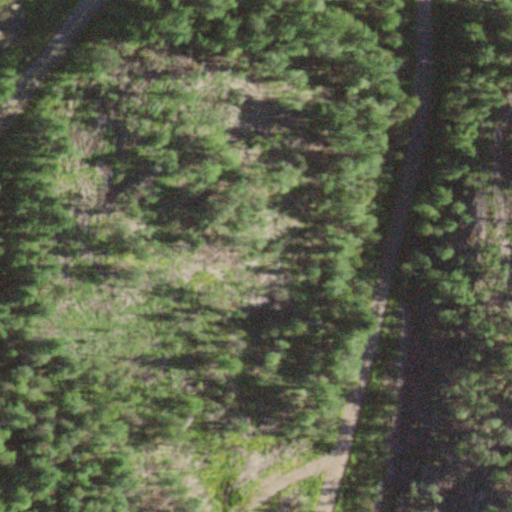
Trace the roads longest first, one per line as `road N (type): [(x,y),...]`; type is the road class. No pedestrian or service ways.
road 1 (residential): [(315,511),(413,182),(429,100),(429,0)]
road 2 (tertiary): [(0,117),(90,0)]
